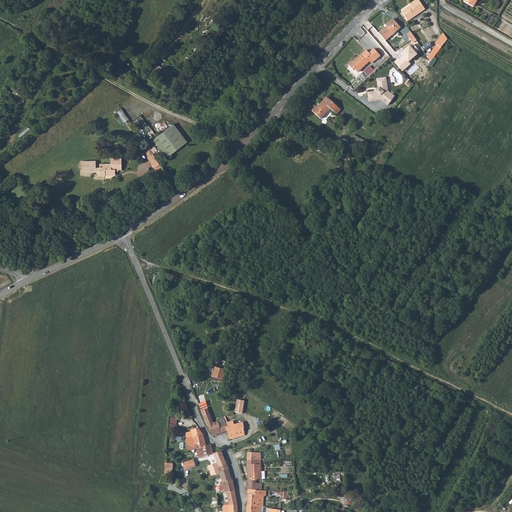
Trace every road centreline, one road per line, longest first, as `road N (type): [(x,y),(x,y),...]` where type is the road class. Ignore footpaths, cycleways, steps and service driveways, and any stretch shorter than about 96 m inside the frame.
road 1 (track): [(136,266),(199,279),(327,325),(511,414)]
road 2 (tertiary): [(380,0),(239,149),(121,233)]
road 3 (tertiary): [(121,233),(201,425),(232,459),(243,511)]
road 4 (track): [(133,94),(0,21)]
